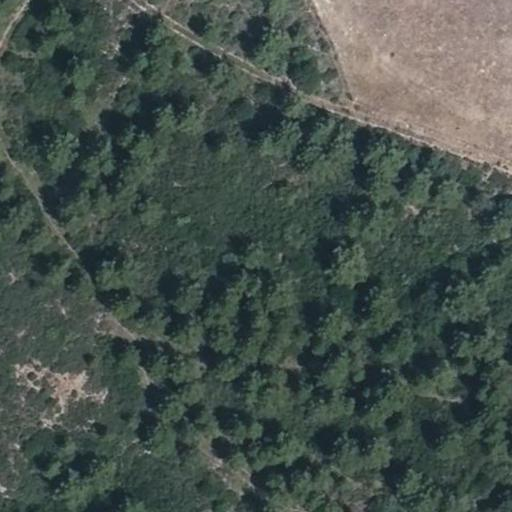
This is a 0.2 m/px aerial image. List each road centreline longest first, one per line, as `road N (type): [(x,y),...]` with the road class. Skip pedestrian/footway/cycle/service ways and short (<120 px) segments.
road 1 (track): [(133,0),(267,84),(511,174)]
road 2 (track): [(316,0),(345,67),(336,113)]
